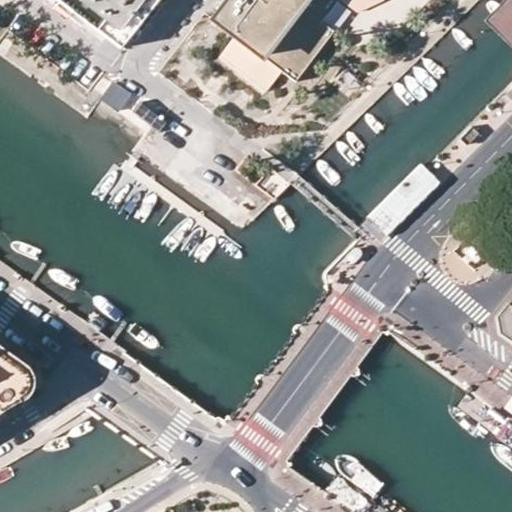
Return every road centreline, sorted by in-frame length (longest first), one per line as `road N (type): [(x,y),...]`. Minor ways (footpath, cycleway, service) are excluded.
road 1 (tertiary): [(238,467),(360,304)]
road 2 (tertiary): [(511,139),(388,271)]
road 3 (tertiary): [(220,457),(88,367)]
road 4 (residential): [(248,148),(128,69)]
road 5 (residential): [(128,69),(23,0)]
